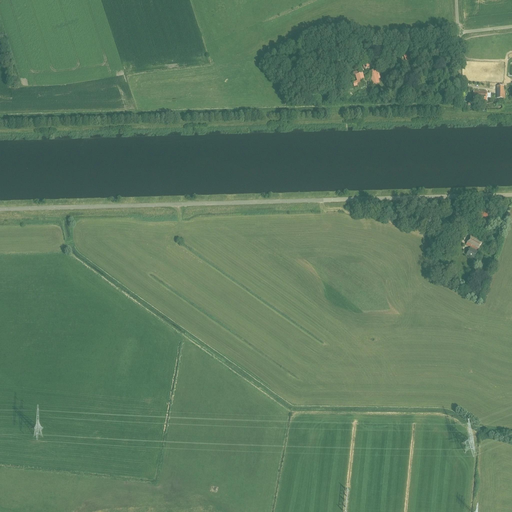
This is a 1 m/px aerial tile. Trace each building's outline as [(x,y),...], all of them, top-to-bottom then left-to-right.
[(371,80),(373,85),(380,83),(375,69),(369,71),(370,75),(371,80)] [(364,79),(363,73),(359,74),(359,71),(353,72),(354,75),(355,75),(357,81),(353,82),(354,87),(363,84),(361,80),(364,79)] [(473,100),(487,101),(487,92),(473,91),(473,100)] [(475,216),(486,220),(490,211),(478,206),(475,216)] [(418,223),(429,227),(431,223),(434,223),(435,216),(432,216),(431,219),(429,218),(429,222),(419,219),(418,223)] [(466,255),(473,259),(483,241),(471,234),(466,245),(470,247),(466,255)]
